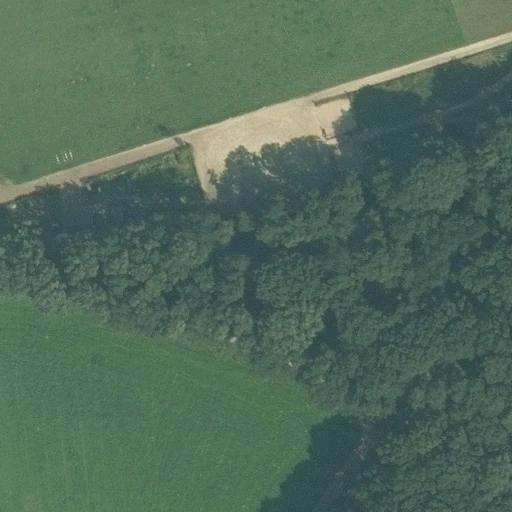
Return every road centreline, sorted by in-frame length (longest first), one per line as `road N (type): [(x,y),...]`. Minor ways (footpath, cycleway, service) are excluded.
road 1 (track): [(333,381),(211,326),(0,272)]
road 2 (track): [(320,511),(430,357)]
